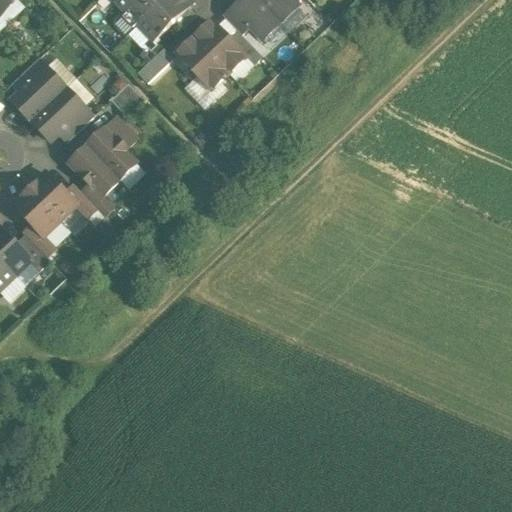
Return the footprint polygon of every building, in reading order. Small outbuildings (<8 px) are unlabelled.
[(0,0),(0,8),(6,3),(19,4),(18,0),(0,0)] [(120,0),(119,2),(116,5),(139,29),(168,0),(120,0)] [(180,0),(168,0),(139,29),(155,45),(191,10),(180,0)] [(255,0),(245,0),(233,12),(234,14),(251,31),(263,43),(281,26),(255,0)] [(255,0),(281,26),(299,9),(297,7),(290,0),(255,0)] [(251,31),(234,14),(226,22),(238,34),(242,39),(251,31)] [(213,25),(195,42),(229,77),(245,61),(246,60),(229,43),(213,25)] [(242,39),(238,34),(229,43),(246,60),(245,61),(253,69),(263,60),(242,39)] [(195,42),(178,59),(211,94),(229,77),(195,42)] [(149,51),(140,59),(149,67),(157,59),(149,51)] [(149,67),(139,77),(148,87),(173,64),(163,54),(149,67)] [(39,62),(13,87),(21,96),(47,71),(39,62)] [(21,96),(12,104),(32,125),(66,91),(47,71),(21,96)] [(145,104),(128,87),(111,104),(128,121),(145,104)] [(66,91),(32,125),(51,145),(60,136),(86,112),(66,91)] [(86,112),(60,136),(68,145),(94,120),(86,112)] [(137,142),(117,121),(104,133),(115,144),(118,141),(128,151),(137,142)] [(104,133),(104,132),(87,149),(87,150),(88,150),(119,183),(120,183),(137,166),(125,154),(128,151),(118,141),(115,144),(104,133)] [(119,183),(88,150),(87,150),(70,166),(90,187),(103,200),(120,183),(119,183)] [(65,195),(47,176),(30,192),(60,223),(75,208),(76,207),(65,195)] [(81,195),(73,187),(65,195),(76,207),(75,208),(89,222),(98,213),(81,195)] [(103,200),(90,187),(81,195),(98,213),(106,221),(115,212),(103,200)] [(60,223),(30,192),(13,208),(31,227),(43,239),(44,238),(60,223)] [(44,238),(43,239),(31,227),(23,236),(26,239),(48,261),(57,252),(44,238)] [(16,248),(0,231),(0,261),(14,277),(29,263),(30,263),(16,248)] [(50,264),(26,239),(16,248),(30,263),(29,263),(39,274),(50,264)] [(0,261),(0,291),(15,278),(14,277),(0,261)]
